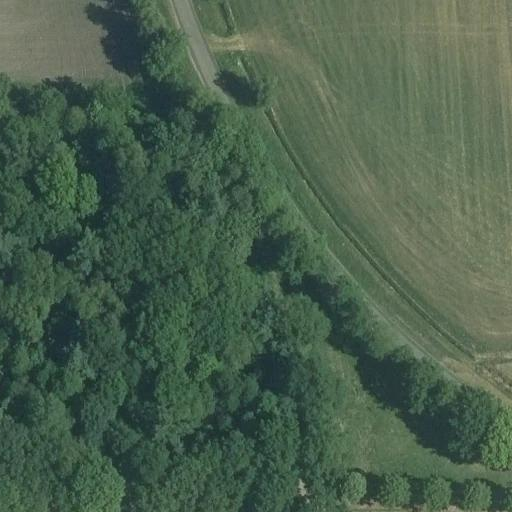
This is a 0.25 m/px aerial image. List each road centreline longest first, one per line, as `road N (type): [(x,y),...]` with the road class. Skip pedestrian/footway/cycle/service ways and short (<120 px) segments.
road 1 (unclassified): [(511,428),(424,365),(331,274),(236,133),(178,0)]
road 2 (track): [(511,494),(457,496),(0,454)]
road 3 (track): [(218,97),(155,109),(0,99)]
